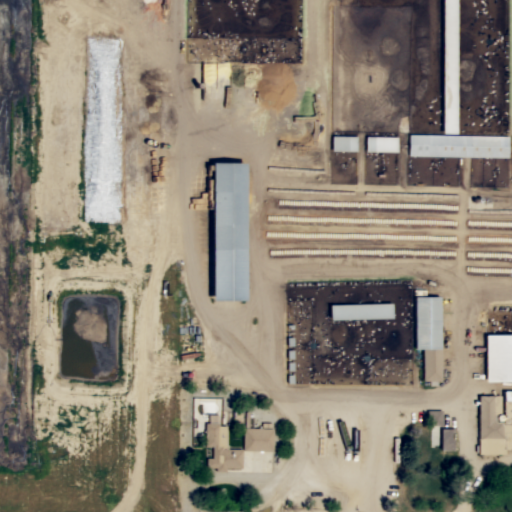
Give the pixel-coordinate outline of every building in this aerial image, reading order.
[(454,0),(454,133),(440,133),(440,0),(454,0)] [(407,155),(407,134),(507,136),(506,157),(407,155)] [(330,150),(330,135),(355,135),(355,150),(330,150)] [(364,151),(364,136),(396,136),(396,151),(364,151)] [(243,300),(210,300),(209,163),(243,162),(243,300)] [(439,347),(439,380),(435,380),(435,385),(428,385),(428,380),(421,380),(421,348),(413,349),(412,296),(438,296),(439,347)] [(328,319),(328,304),(390,302),(390,317),(328,319)] [(483,334),(511,334),(511,380),(484,380),(483,334)] [(476,453),(477,452),(474,452),(474,444),(476,445),(477,395),(498,395),(498,413),(500,415),(500,417),(500,419),(498,420),(497,420),(495,420),(494,419),(494,417),(495,415),(496,414),(494,414),(494,421),(502,421),(501,391),(511,390),(511,440),(510,440),(510,447),(503,447),(503,453),(476,453)] [(425,424),(425,410),(440,410),(440,425),(425,424)] [(217,425),(225,425),(225,445),(226,445),(226,448),(240,449),(240,468),(224,467),(224,471),(214,471),(214,467),(205,467),(205,457),(210,457),(211,446),(203,446),(203,432),(202,432),(202,430),(203,430),(204,422),(207,422),(207,414),(217,415),(217,425)] [(241,450),(241,430),(235,430),(236,424),(242,424),(242,427),(260,428),(260,422),(270,422),(270,428),(271,428),(271,450),(241,450)] [(452,449),(439,449),(439,428),(452,428),(452,449)]
